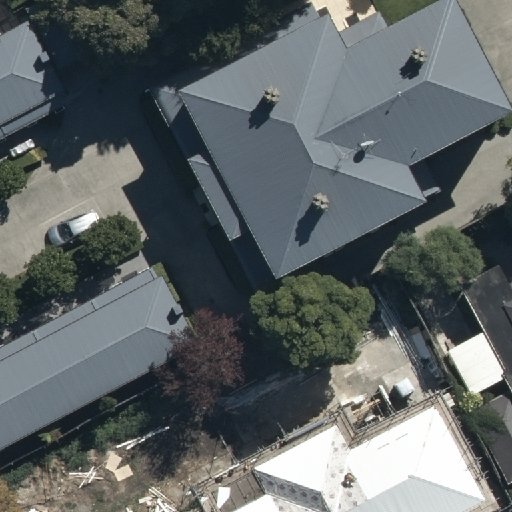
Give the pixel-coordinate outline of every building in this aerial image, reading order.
[(148,91),(228,243),(252,231),(276,278),(422,201),(405,168),(511,111),(511,106),(456,0),(436,0),(345,48),(327,13),(316,19),(309,6),(148,91)] [(0,115),(60,83),(23,15),(0,27),(0,115)] [(446,347),(468,393),(507,375),(511,385),(511,282),(509,284),(500,263),(460,282),(482,330),(446,347)] [(160,265),(0,348),(0,440),(197,337),(160,265)] [(221,511),(435,511),(480,491),(433,393),(343,436),(332,415),(204,477),(221,511)]
